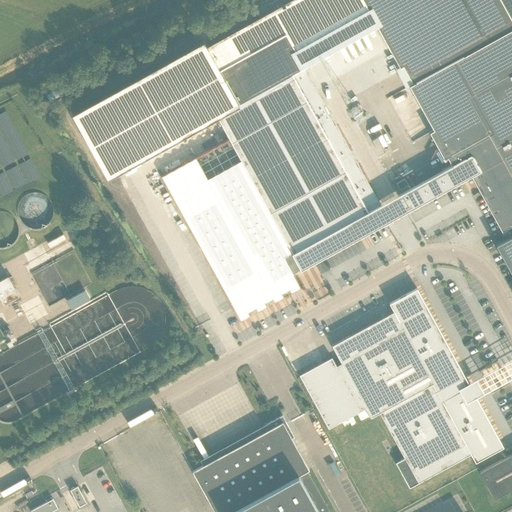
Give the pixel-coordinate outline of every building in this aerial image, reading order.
[(203,39),(72,112),(108,177),(217,116),(294,255),(382,206),(299,56),(371,16),(362,0),(291,0),(207,47),(203,39)] [(511,0),(362,0),(371,16),(400,68),(403,66),(413,84),(409,86),(434,130),(430,132),(445,159),(448,157),(452,165),(412,187),(413,189),(420,201),(475,169),(484,185),(511,235),(511,0)] [(377,138),(372,141),(380,154),(385,152),(377,138)] [(380,161),(387,174),(396,169),(389,156),(380,161)] [(196,157),(161,176),(201,248),(241,321),(250,315),(248,312),(256,308),(257,311),(267,306),(265,303),(272,298),(274,302),(284,297),(282,293),(289,289),(291,293),(300,288),(293,274),(301,269),(294,255),(271,215),(241,160),(207,178),(196,157)] [(395,183),(399,190),(407,185),(404,179),(395,183)] [(18,296),(10,280),(7,276),(0,280),(0,298),(3,304),(18,296)] [(300,375),(329,428),(366,408),(371,417),(380,412),(404,457),(396,462),(409,487),(471,453),(476,462),(504,447),(417,288),(389,303),(394,311),(332,345),(342,363),(336,366),(332,357),(300,375)] [(268,428),(193,471),(216,511),(330,511),(306,469),(309,468),(296,446),(292,438),(295,436),(283,414),(266,424),(268,428)] [(494,498),(511,488),(511,452),(479,471),(494,498)] [(69,490),(78,507),(86,503),(77,486),(69,490)] [(30,511),(50,511),(57,509),(52,500),(30,511)]
